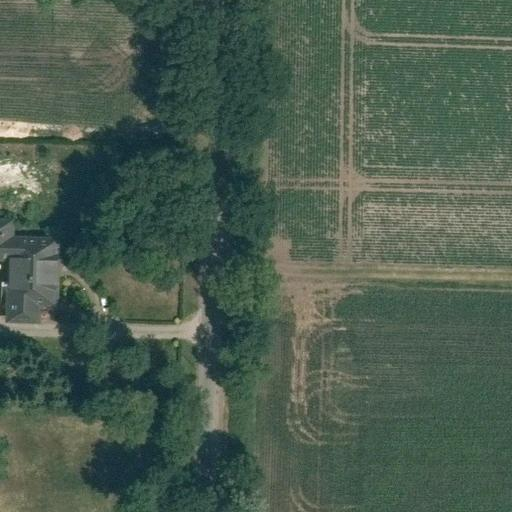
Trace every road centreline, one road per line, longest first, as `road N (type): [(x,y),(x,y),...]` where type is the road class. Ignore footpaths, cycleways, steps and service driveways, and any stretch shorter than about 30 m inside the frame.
road 1 (tertiary): [(216,0),(202,511)]
road 2 (track): [(511,273),(208,265)]
